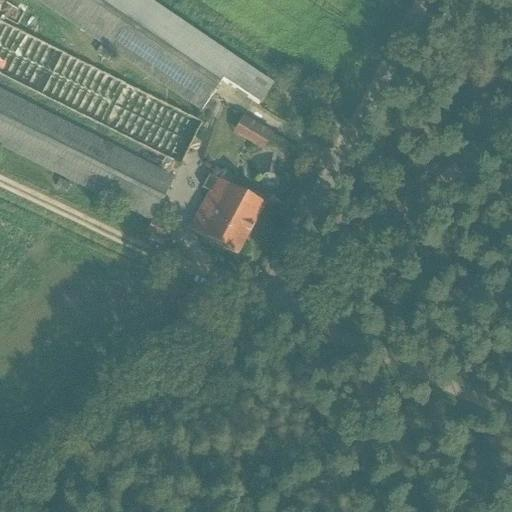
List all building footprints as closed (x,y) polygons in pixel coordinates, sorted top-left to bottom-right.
[(272,85),(144,0),(32,0),(199,114),(220,83),(258,107),(272,85)] [(179,169),(201,123),(0,22),(0,80),(49,104),(61,110),(85,122),(100,130),(148,154),(145,161),(161,170),(160,172),(168,176),(174,166),(179,169)] [(111,64),(115,58),(100,48),(90,62),(113,78),(118,69),(111,64)] [(44,114),(0,91),(0,151),(150,223),(144,235),(150,237),(148,241),(163,248),(164,245),(166,245),(172,231),(153,222),(173,179),(168,176),(160,172),(95,139),(100,130),(85,122),(80,132),(56,120),(61,110),(49,104),(44,114)] [(272,134),(242,117),(231,136),(261,152),(272,134)] [(187,230),(236,256),(263,207),(208,177),(201,190),(207,193),(187,230)]
